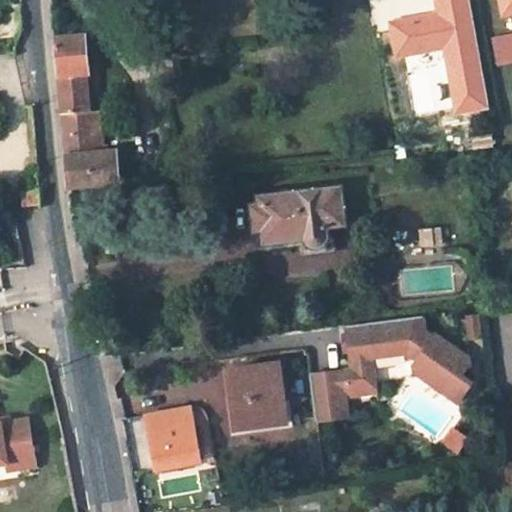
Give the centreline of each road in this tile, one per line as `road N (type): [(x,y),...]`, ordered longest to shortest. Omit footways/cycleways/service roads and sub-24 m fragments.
road 1 (unclassified): [(85,366),(55,194),(37,0)]
road 2 (residential): [(85,366),(324,334)]
road 3 (unclassified): [(110,511),(85,366)]
